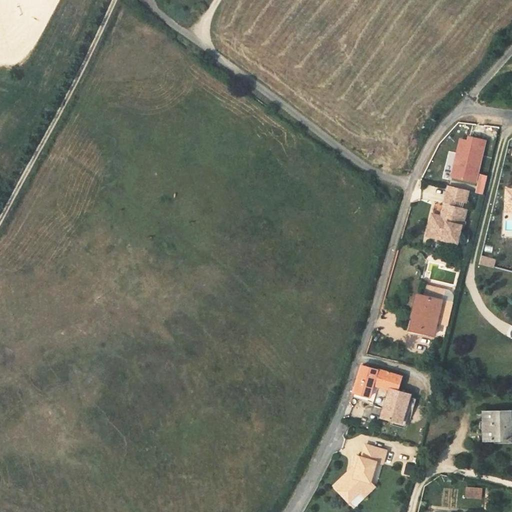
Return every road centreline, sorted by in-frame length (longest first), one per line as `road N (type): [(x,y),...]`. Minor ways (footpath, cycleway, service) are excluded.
road 1 (residential): [(292,511),(325,452),(413,177),(463,107)]
road 2 (track): [(114,0),(69,103),(0,217)]
